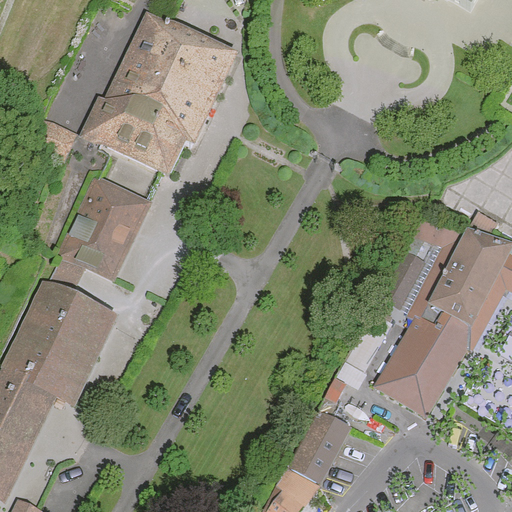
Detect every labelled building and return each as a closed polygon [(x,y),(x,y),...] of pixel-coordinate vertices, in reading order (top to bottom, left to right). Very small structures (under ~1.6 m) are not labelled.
[(441,0),(482,23),(494,0),(441,0)] [(88,141),(173,181),(190,145),(198,149),(238,63),(150,22),(109,110),(104,107),(88,141)] [(64,165),(77,140),(43,123),(31,149),(64,165)] [(61,258),(116,285),(151,212),(96,185),(61,258)] [(373,390),(427,420),(466,353),(473,356),(507,293),(511,295),(511,253),(509,251),(511,248),(490,241),(499,227),(478,214),(466,236),(422,222),(411,241),(443,251),(407,317),(416,321),(373,390)] [(401,312),(426,264),(407,254),(382,302),(401,312)] [(47,294),(5,376),(57,404),(77,413),(117,328),(47,294)] [(57,404),(5,376),(0,387),(0,503),(7,507),(57,404)] [(337,407),(346,388),(335,382),(325,401),(337,407)] [(318,413),(287,471),(320,489),(326,478),(350,435),(352,432),(318,413)] [(287,471),(265,511),(303,511),(320,489),(287,471)]
